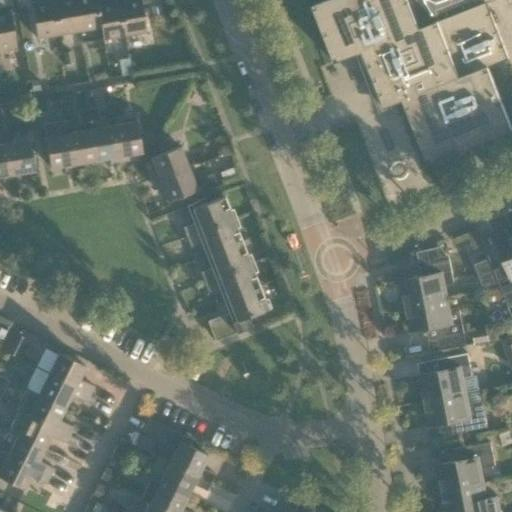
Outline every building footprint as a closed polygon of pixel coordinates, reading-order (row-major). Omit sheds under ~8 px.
[(36,37),(57,34),(51,0),(48,0),(30,3),(36,37)] [(51,0),(57,34),(79,30),(73,0),(51,0)] [(96,0),(73,0),(79,30),(100,26),(97,4),(96,0)] [(102,38),(124,34),(118,0),(97,4),(100,26),(102,38)] [(146,31),(143,17),(140,0),(118,0),(124,34),(146,31)] [(511,0),(323,0),(312,5),(334,62),(362,51),(384,107),(403,99),(427,162),(511,129),(511,128),(488,66),(509,58),(487,2),(492,0),(509,0),(510,2),(511,1),(511,0)] [(0,12),(0,47),(15,45),(9,11),(0,12)] [(74,62),(72,50),(61,52),(63,64),(74,62)] [(36,78),(30,79),(31,90),(38,89),(36,78)] [(86,108),(88,120),(96,118),(95,107),(86,108)] [(80,121),(88,120),(86,108),(78,110),(80,121)] [(27,130),(25,119),(16,120),(18,131),(27,130)] [(73,168),(67,132),(65,119),(42,123),(44,136),(49,166),(63,164),(64,169),(73,168)] [(140,151),(145,154),(151,143),(146,141),(139,142),(135,120),(112,124),(118,160),(128,158),(127,153),(140,151)] [(112,124),(90,128),(95,159),(108,156),(109,162),(118,160),(112,124)] [(95,159),(90,128),(67,132),(73,168),(83,166),(82,161),(95,159)] [(28,138),(5,142),(11,178),(21,177),(20,171),(34,169),(28,138)] [(11,178),(5,142),(0,143),(0,174),(1,175),(2,180),(11,178)] [(155,146),(151,143),(145,154),(150,156),(155,169),(150,171),(153,180),(187,167),(179,145),(158,153),(155,146)] [(223,181),(239,175),(235,166),(219,172),(223,181)] [(196,188),(194,185),(194,184),(187,167),(153,180),(157,189),(162,187),(167,200),(196,188)] [(211,173),(200,177),(204,185),(214,181),(211,173)] [(186,236),(231,218),(222,195),(188,209),(193,222),(182,226),(186,236)] [(205,254),(240,240),(231,218),(186,236),(190,246),(200,241),(205,254)] [(511,234),(496,241),(505,265),(493,269),(503,293),(511,289),(511,234)] [(203,280),(249,263),(240,240),(205,254),(210,267),(200,271),(203,280)] [(406,305),(446,297),(443,283),(454,281),(449,258),(419,264),(422,275),(401,279),(406,305)] [(218,286),(223,299),(257,285),(249,263),(203,280),(207,290),(218,286)] [(257,285),(223,299),(228,311),(206,320),(214,340),(251,325),(248,316),(266,308),(257,285)] [(446,297),(406,305),(411,331),(432,326),(434,338),(464,332),(459,309),(449,311),(446,297)] [(488,331),(488,328),(472,331),(475,343),(496,338),(494,330),(488,331)] [(27,340),(13,333),(4,351),(18,358),(27,340)] [(56,353),(44,347),(35,366),(47,372),(89,393),(93,385),(78,378),(84,365),(57,351),(56,353)] [(420,374),(425,399),(464,392),(461,377),(472,375),(468,352),(438,358),(440,370),(420,374)] [(13,367),(0,361),(0,360),(0,373),(7,377),(13,367)] [(95,396),(89,393),(47,372),(35,366),(25,387),(37,393),(64,406),(68,399),(70,394),(85,401),(86,400),(91,403),(95,396)] [(58,418),(64,406),(37,393),(36,394),(24,389),(15,407),(19,409),(27,413),(69,434),(73,426),(58,418)] [(467,406),(464,392),(425,399),(430,425),(450,421),(453,433),(487,426),(482,403),(467,406)] [(9,430),(17,434),(44,447),(50,435),(74,447),(78,439),(69,434),(27,413),(19,409),(9,430)] [(175,447),(168,461),(210,481),(214,473),(200,466),(207,453),(180,440),(183,434),(148,417),(142,430),(175,447)] [(511,442),(511,437),(510,430),(499,433),(503,445),(511,442)] [(44,447),(17,434),(7,454),(48,475),(52,467),(37,460),(44,447)] [(443,489),(482,481),(480,467),(495,464),(491,441),(456,448),(458,460),(438,464),(443,489)] [(128,451),(116,444),(110,456),(122,462),(128,451)] [(48,475),(7,454),(6,456),(0,453),(0,476),(23,488),(30,475),(44,483),(48,475)] [(210,481),(168,461),(158,481),(186,495),(192,483),(205,490),(210,481)] [(119,473),(105,466),(100,478),(117,486),(119,480),(117,479),(119,473)] [(140,498),(148,502),(169,511),(190,511),(180,507),(186,495),(158,481),(158,482),(150,478),(140,498)] [(486,498),(482,481),(443,489),(446,511),(499,511),(496,496),(486,498)] [(109,488),(97,482),(91,494),(102,500),(109,488)] [(98,511),(101,506),(94,502),(90,509),(94,511),(98,511)] [(169,511),(148,502),(142,511),(169,511)]
